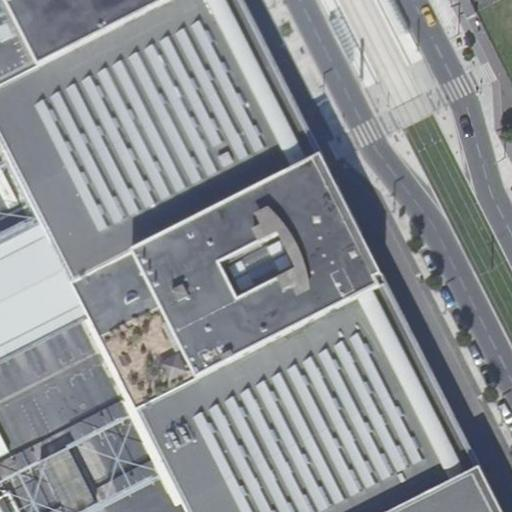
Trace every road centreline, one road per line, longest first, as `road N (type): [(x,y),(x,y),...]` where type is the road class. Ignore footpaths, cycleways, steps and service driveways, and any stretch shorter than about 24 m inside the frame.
road 1 (primary): [(299,0),(374,147),(430,223),(511,384)]
road 2 (primary): [(511,234),(489,191),(458,88),(413,0)]
